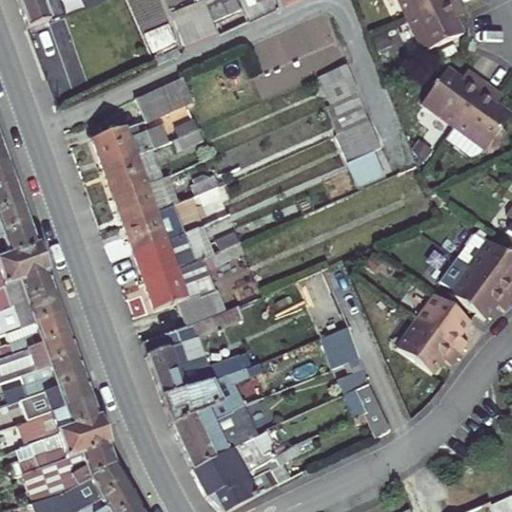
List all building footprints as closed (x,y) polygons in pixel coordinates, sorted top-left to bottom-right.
[(15,0),(26,29),(62,15),(56,0),(15,0)] [(202,0),(211,23),(239,10),(234,0),(216,0),(215,0),(202,0)] [(396,0),(405,19),(444,0),(396,0)] [(461,7),(457,0),(444,0),(405,19),(422,54),(462,35),(455,19),(451,12),(461,7)] [(455,19),(464,14),(461,7),(451,12),(455,19)] [(205,8),(189,14),(198,42),(215,34),(205,8)] [(245,24),(239,10),(211,23),(217,37),(245,24)] [(189,14),(173,21),(183,48),(198,42),(189,14)] [(244,49),(265,96),(347,61),(326,14),(244,49)] [(345,66),(316,78),(328,106),(330,105),(355,94),(357,93),(345,66)] [(446,69),(420,106),(452,129),(485,84),(474,76),(467,85),(460,80),(446,69)] [(474,76),(467,71),(460,80),(467,85),(474,76)] [(134,101),(144,124),(191,103),(181,80),(134,101)] [(484,153),(510,116),(496,106),(489,101),(496,92),(485,84),(452,129),(484,153)] [(502,97),(496,92),(489,101),(496,106),(502,97)] [(368,121),(355,94),(330,105),(342,133),(368,121)] [(328,106),(325,107),(337,135),(342,133),(330,105),(328,106)] [(196,132),(191,121),(173,129),(177,140),(196,132)] [(337,135),(335,136),(348,163),(358,159),(380,149),(368,121),(342,133),(337,135)] [(158,127),(138,136),(134,127),(122,132),(121,131),(91,142),(101,171),(132,160),(150,152),(166,145),(158,127)] [(177,140),(172,142),(177,154),(201,143),(196,132),(177,140)] [(419,143),(412,151),(424,160),(430,151),(419,143)] [(358,159),(364,172),(386,161),(380,149),(358,159)] [(132,160),(101,171),(112,199),(143,188),(159,181),(161,180),(150,152),(132,160)] [(0,167),(0,191),(15,186),(7,165),(0,167)] [(191,181),(193,186),(209,179),(201,175),(191,181)] [(161,180),(159,181),(170,209),(177,205),(166,177),(161,180)] [(189,187),(194,198),(217,188),(212,177),(209,179),(193,186),(189,187)] [(143,188),(112,199),(122,228),(152,216),(170,209),(159,181),(143,188)] [(0,214),(22,207),(15,186),(0,191),(0,214)] [(222,199),(217,188),(194,198),(177,205),(170,209),(152,216),(122,228),(132,255),(163,244),(177,238),(193,232),(185,215),(222,199)] [(435,197),(429,200),(434,208),(439,205),(435,197)] [(213,211),(217,220),(226,217),(229,215),(225,206),(213,211)] [(0,214),(0,238),(30,229),(22,207),(0,214)] [(229,215),(226,217),(231,229),(244,223),(239,211),(229,215)] [(0,263),(37,249),(30,229),(0,238),(0,263)] [(232,234),(207,245),(212,256),(237,245),(232,234)] [(475,234),(456,261),(467,269),(486,243),(475,234)] [(177,238),(163,244),(173,273),(187,267),(177,238)] [(467,269),(511,301),(511,300),(511,284),(511,282),(511,261),(486,243),(467,269)] [(132,255),(143,284),(173,273),(163,244),(132,255)] [(241,256),(237,245),(212,256),(187,267),(173,273),(143,284),(154,313),(177,305),(185,330),(223,314),(215,293),(213,293),(204,273),(223,265),(223,264),(241,256)] [(387,257),(389,249),(383,247),(381,256),(387,257)] [(0,263),(0,289),(46,273),(37,249),(0,263)] [(467,269),(447,295),(483,321),(494,306),(504,312),(511,301),(467,269)] [(46,273),(0,289),(0,313),(53,294),(46,273)] [(0,313),(0,337),(6,335),(61,316),(53,294),(0,313)] [(468,323),(432,297),(413,323),(459,356),(466,345),(457,338),(468,323)] [(246,304),(237,308),(239,316),(249,311),(246,304)] [(207,369),(196,338),(241,321),(239,316),(237,308),(223,314),(185,330),(141,345),(159,400),(244,371),(238,358),(207,369)] [(9,345),(0,348),(0,357),(1,361),(68,337),(61,316),(6,335),(9,345)] [(413,323),(394,349),(430,375),(441,360),(450,366),(459,356),(413,323)] [(346,330),(319,341),(330,371),(347,364),(357,360),(346,330)] [(0,384),(76,358),(68,337),(1,361),(0,361),(0,384)] [(256,366),(246,342),(234,348),(238,358),(244,371),(256,366)] [(24,388),(4,395),(8,407),(21,402),(84,380),(76,358),(21,378),(24,388)] [(351,375),(336,381),(343,396),(354,391),(366,386),(357,360),(347,364),(351,375)] [(244,371),(159,400),(168,427),(206,410),(212,423),(230,415),(229,413),(240,408),(230,386),(247,379),(244,371)] [(91,401),(84,380),(21,402),(25,413),(11,418),(14,428),(21,426),(91,401)] [(366,386),(354,391),(364,416),(366,420),(374,439),(388,433),(366,386)] [(343,396),(353,421),(364,416),(354,391),(343,396)] [(29,448),(99,423),(91,401),(21,426),(29,448)] [(168,427),(190,472),(252,439),(256,438),(240,408),(229,413),(230,415),(212,423),(206,410),(168,427)] [(364,416),(353,421),(355,425),(366,420),(364,416)] [(107,447),(99,423),(29,448),(22,450),(26,462),(9,468),(13,479),(30,474),(107,447)] [(278,449),(262,457),(252,439),(190,472),(205,499),(281,454),(278,449)] [(309,440),(294,447),(299,456),(312,448),(309,440)] [(107,447),(30,474),(41,503),(63,496),(114,467),(107,447)] [(294,447),(281,454),(205,499),(217,511),(229,511),(277,487),(268,472),(281,466),(299,456),(294,447)] [(281,466),(268,472),(277,487),(289,480),(281,466)] [(79,511),(126,487),(114,467),(63,496),(41,503),(44,511),(79,511)] [(127,511),(137,507),(126,487),(79,511),(127,511)] [(511,511),(511,501),(510,497),(489,506),(492,511),(511,511)] [(44,511),(41,503),(28,507),(29,511),(44,511)]
